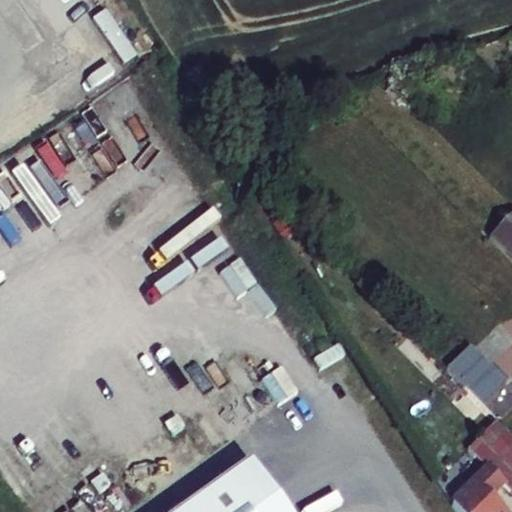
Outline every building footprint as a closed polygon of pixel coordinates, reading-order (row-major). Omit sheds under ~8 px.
[(482,235),(511,265),(511,206),(511,205),(482,235)] [(427,359),(448,335),(437,324),(415,347),(427,359)] [(483,370),(448,335),(427,359),(483,412),(492,402),(473,382),(483,370)] [(498,485),(511,471),(511,445),(489,424),(462,451),(489,476),(498,485)] [(290,511),(246,449),(155,511),(290,511)] [(474,463),(434,504),(439,511),(488,511),(493,508),(474,490),(489,476),(474,463)]
